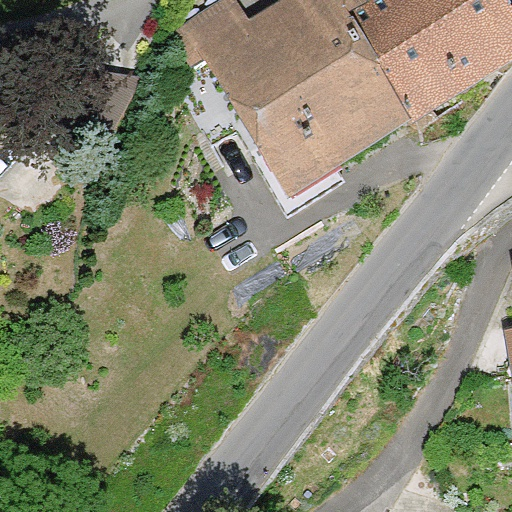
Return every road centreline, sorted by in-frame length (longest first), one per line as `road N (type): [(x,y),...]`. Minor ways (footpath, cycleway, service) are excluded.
road 1 (tertiary): [(511,100),(208,511)]
road 2 (residential): [(511,235),(495,253),(372,511)]
road 3 (residential): [(118,0),(44,34),(0,35)]
